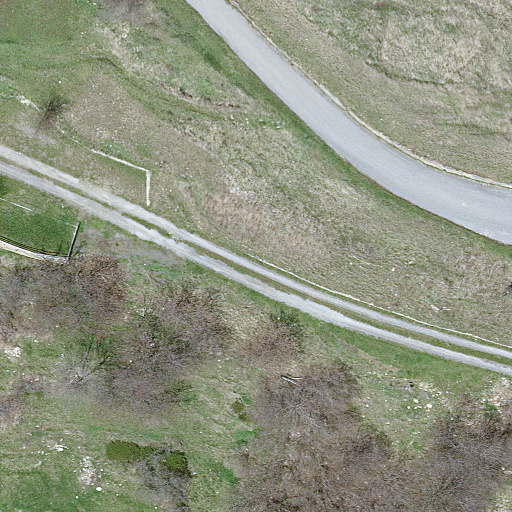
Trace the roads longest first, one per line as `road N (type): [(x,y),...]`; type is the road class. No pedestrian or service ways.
road 1 (track): [(511,371),(210,263),(0,161)]
road 2 (unclassified): [(511,214),(461,201),(386,166),(310,108),(204,0)]
